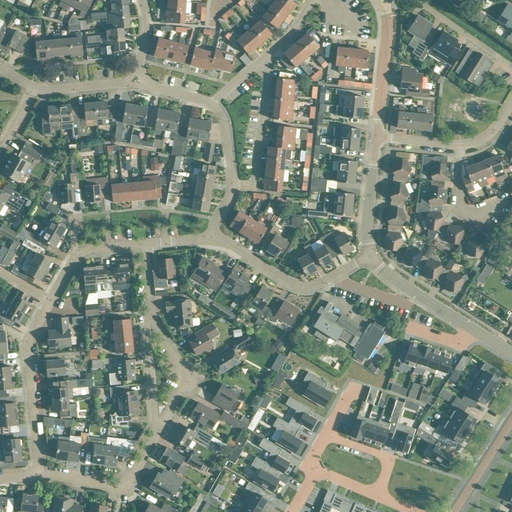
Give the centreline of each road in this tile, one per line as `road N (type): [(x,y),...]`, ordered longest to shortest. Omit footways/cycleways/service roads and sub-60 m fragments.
road 1 (residential): [(39,475),(26,346),(50,301)]
road 2 (residential): [(213,238),(306,287),(370,255)]
road 3 (unclassified): [(511,354),(396,282),(370,255)]
road 4 (residential): [(231,184),(254,180),(267,73),(261,59)]
road 5 (residential): [(39,475),(120,486),(155,432)]
road 6 (residential): [(155,432),(187,379),(150,309)]
road 7 (unclassified): [(376,136),(386,34),(381,1)]
road 8 (residential): [(155,432),(150,309)]
road 9 (residential): [(50,301),(81,252),(143,244)]
road 10 (unclassified): [(370,255),(376,136)]
